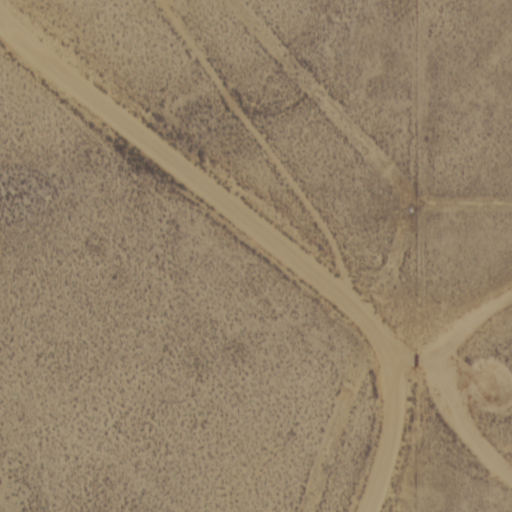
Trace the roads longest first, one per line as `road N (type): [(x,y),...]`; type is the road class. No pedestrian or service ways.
road 1 (tertiary): [(0,12),(38,52),(329,288),(397,363),(387,473),(372,511)]
road 2 (track): [(397,363),(435,360),(457,422),(511,476)]
